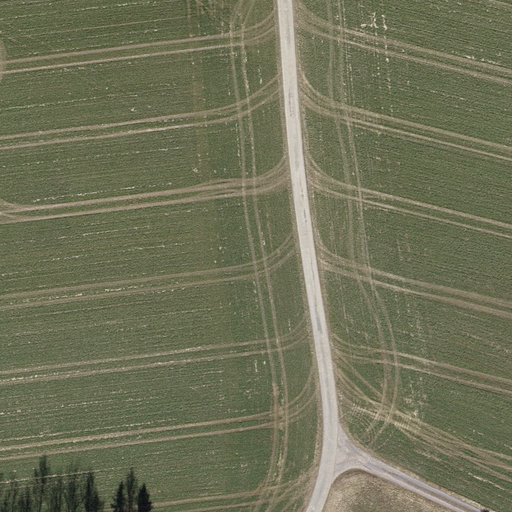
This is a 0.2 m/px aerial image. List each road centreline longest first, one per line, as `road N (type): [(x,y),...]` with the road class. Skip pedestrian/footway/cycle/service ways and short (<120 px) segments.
road 1 (track): [(285,0),(334,441),(311,511)]
road 2 (track): [(334,441),(480,511)]
